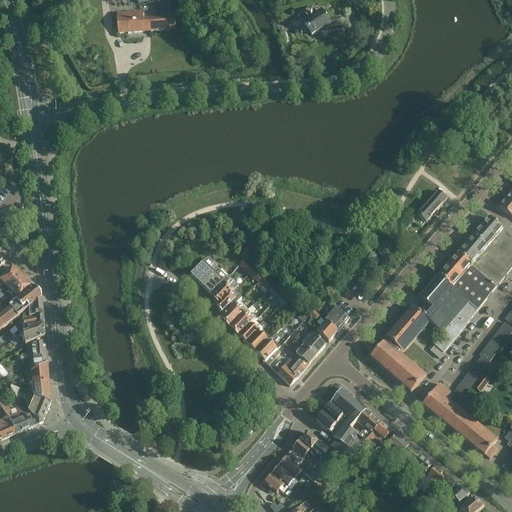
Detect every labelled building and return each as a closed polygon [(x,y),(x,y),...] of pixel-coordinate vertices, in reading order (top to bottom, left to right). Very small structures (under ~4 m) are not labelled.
[(118,35),(128,34),(175,31),(175,27),(176,27),(175,25),(174,17),(170,17),(169,0),(137,0),(138,3),(160,2),(161,18),(143,19),(143,13),(128,14),(117,15),(118,35)] [(299,15),(301,18),(311,36),(323,29),(325,30),(331,26),(342,25),(341,19),(327,20),(322,11),(316,15),(317,18),(314,20),(307,10),(299,15)] [(426,223),(447,200),(438,192),(417,215),(426,223)] [(511,206),(506,201),(499,208),(511,218),(511,206)] [(511,238),(490,219),(458,256),(496,288),(511,268),(511,238)] [(249,257),(257,249),(251,244),(244,252),(249,257)] [(458,256),(438,278),(477,312),(496,288),(458,256)] [(191,276),(202,287),(209,280),(207,278),(216,268),(216,267),(217,266),(214,263),(213,265),(207,260),(191,276)] [(239,267),(248,275),(253,270),(244,262),(239,267)] [(209,280),(202,287),(211,296),(226,281),(229,277),(222,270),(220,272),(216,267),(216,268),(207,278),(209,280)] [(7,274),(0,281),(0,287),(3,284),(6,287),(18,274),(12,268),(7,274)] [(253,270),(248,275),(258,284),(262,279),(253,270)] [(18,274),(6,287),(10,291),(7,294),(10,297),(13,294),(14,294),(20,288),(19,287),(26,281),(25,280),(18,274)] [(262,279),(258,284),(267,292),(271,287),(274,284),(265,276),(262,279)] [(226,281),(211,296),(214,299),(213,301),(219,306),(232,292),(233,293),(235,290),(239,286),(229,277),(226,281)] [(427,306),(420,315),(427,322),(428,323),(442,335),(429,352),(439,360),(477,312),(438,278),(419,300),(427,306)] [(13,294),(10,297),(13,300),(16,297),(20,300),(34,288),(25,280),(19,286),(19,287),(13,294)] [(271,287),(267,292),(275,299),(279,294),(271,287)] [(0,331),(22,315),(24,313),(42,300),(42,296),(34,288),(20,300),(17,302),(16,302),(4,312),(0,315),(0,331)] [(232,292),(219,306),(216,309),(222,315),(219,317),(223,320),(223,321),(240,303),(242,301),(233,293),(232,292)] [(289,304),(281,296),(276,300),(285,308),(289,304)] [(24,313),(22,315),(23,321),(36,317),(36,315),(43,315),(42,300),(24,313)] [(223,321),(223,320),(221,322),(230,330),(247,313),(248,312),(245,309),(240,303),(223,321)] [(332,305),(330,307),(335,311),(331,315),(344,326),(350,319),(332,305)] [(247,313),(230,330),(239,339),(254,324),(257,320),(251,315),(255,311),(252,308),(248,312),(247,313)] [(396,356),(400,352),(426,321),(428,323),(427,322),(412,308),(386,338),(388,341),(384,345),(383,344),(370,359),(411,394),(425,376),(423,379),(396,356)] [(307,319),(298,311),(294,316),(303,324),(307,319)] [(314,312),(310,316),(315,321),(319,317),(314,312)] [(329,317),(325,321),(338,332),(344,326),(331,315),(327,312),(325,314),(329,317)] [(18,332),(8,340),(11,343),(18,338),(25,332),(25,331),(27,330),(44,326),(43,315),(36,315),(36,317),(23,321),(15,327),(18,332)] [(338,332),(325,321),(325,322),(326,323),(317,333),(329,343),(338,332)] [(254,324),(239,339),(248,347),(266,328),(262,325),(259,329),(254,324)] [(266,328),(248,347),(256,356),(271,341),(265,335),(273,326),(269,324),(266,328)] [(511,329),(505,324),(501,329),(510,336),(511,333),(511,329)] [(27,334),(23,335),(26,346),(28,345),(45,339),(44,326),(27,330),(27,334)] [(501,329),(497,334),(506,341),(510,336),(501,329)] [(290,337),(294,341),(294,340),(296,342),(299,338),(293,333),(290,337)] [(497,334),(494,338),(503,346),(506,341),(497,334)] [(314,336),(303,348),(315,358),(326,346),(314,336)] [(271,341),(256,356),(265,364),(272,356),(279,349),(274,344),(278,340),(275,337),(271,341)] [(18,338),(11,343),(12,344),(14,347),(20,341),(18,338)] [(494,338),(490,343),(499,350),(503,346),(494,338)] [(45,339),(28,345),(31,369),(31,374),(47,365),(45,339)] [(294,340),(294,341),(291,344),(295,348),(294,349),(298,352),(296,355),(299,357),(300,357),(309,366),(315,358),(303,348),(303,349),(302,348),(296,342),(294,340)] [(490,343),(487,348),(496,355),(499,350),(490,343)] [(487,348),(483,352),(492,360),(496,355),(487,348)] [(480,357),(481,358),(490,366),(491,365),(489,364),(492,360),(483,352),(480,357)] [(272,356),(265,364),(268,368),(276,360),(275,359),(272,356)] [(288,363),(284,367),(297,380),(309,366),(300,357),(299,357),(294,364),(286,357),(284,360),(288,363)] [(481,358),(477,363),(487,370),(490,366),(481,358)] [(297,380),(284,367),(283,367),(284,368),(280,372),(275,367),(277,365),(274,362),(269,368),(290,388),(297,380)] [(477,363),(474,368),(483,375),(487,370),(477,363)] [(47,365),(31,374),(32,385),(49,383),(47,369),(47,365)] [(474,368),(470,372),(479,379),(483,375),(474,368)] [(470,372),(467,377),(476,384),(479,379),(470,372)] [(467,377),(463,381),(472,389),(476,384),(467,377)] [(463,381),(459,386),(468,393),(472,389),(463,381)] [(49,383),(32,385),(33,394),(35,397),(50,404),(49,383)] [(495,444),(474,427),(444,402),(450,394),(439,386),(431,396),(422,407),(484,457),(492,447),(495,444)] [(468,393),(459,386),(455,391),(464,398),(468,393)] [(358,437),(351,431),(350,430),(353,427),(356,423),(367,411),(343,390),(342,390),(329,406),(332,409),(343,417),(347,420),(333,439),(337,442),(347,449),(358,457),(368,446),(364,443),(358,437)] [(50,404),(35,397),(28,412),(32,416),(34,418),(39,425),(42,424),(50,404)] [(1,398),(0,399),(0,407),(8,418),(9,417),(16,435),(39,425),(34,418),(32,416),(30,417),(25,412),(21,407),(10,412),(9,409),(1,398)] [(482,409),(486,412),(496,421),(501,415),(486,404),(482,409)] [(329,406),(322,414),(336,425),(343,417),(332,409),(329,406)] [(367,411),(356,423),(364,429),(374,418),(367,411)] [(322,414),(316,422),(316,423),(329,434),(336,425),(322,414)] [(0,442),(16,435),(9,417),(8,418),(0,421),(0,442)] [(374,418),(364,429),(358,437),(364,443),(382,424),(374,418)] [(248,437),(256,427),(249,421),(241,430),(248,437)] [(382,424),(364,443),(368,446),(374,439),(380,445),(375,451),(378,454),(381,450),(385,445),(382,443),(392,433),(382,424)] [(382,443),(385,445),(387,446),(388,445),(395,436),(392,433),(382,443)] [(307,434),(300,442),(322,460),(329,451),(318,443),(307,434)] [(395,436),(388,445),(393,449),(391,451),(400,458),(398,460),(408,447),(395,436)] [(300,442),(293,451),(304,461),(305,460),(313,468),(314,468),(318,464),(320,466),(323,463),(321,462),(322,460),(300,442)] [(329,451),(322,460),(321,462),(323,463),(339,477),(358,457),(347,449),(337,442),(330,452),(329,451)] [(408,447),(398,460),(397,462),(399,464),(398,466),(407,472),(406,473),(409,476),(412,473),(408,470),(413,465),(420,456),(408,447)] [(492,447),(484,457),(489,461),(497,451),(492,447)] [(293,451),(286,459),(304,474),(308,469),(311,472),(314,468),(313,468),(305,460),(304,461),(293,451)] [(420,456),(413,465),(425,474),(425,473),(431,466),(420,456)] [(286,459),(279,467),(295,481),(299,484),(306,476),(304,474),(286,459)] [(431,466),(425,473),(428,476),(431,478),(429,480),(429,479),(425,484),(434,490),(445,477),(431,466)] [(279,467),(272,476),(288,489),(295,481),(279,467)] [(264,485),(271,490),(270,492),(274,495),(276,494),(277,495),(280,491),(285,495),(289,491),(288,489),(272,476),(264,485)] [(445,477),(434,490),(434,491),(435,490),(442,495),(446,491),(453,497),(460,489),(445,477)] [(315,484),(308,492),(311,495),(320,489),(315,484)] [(449,501),(448,503),(454,508),(456,506),(458,504),(469,496),(460,489),(453,497),(451,499),(449,501)] [(308,492),(305,490),(298,498),(302,501),(311,495),(308,492)] [(451,510),(452,511),(459,511),(474,500),(469,496),(458,504),(456,506),(454,508),(451,510)] [(459,511),(479,511),(484,508),(474,500),(459,511)] [(301,511),(303,511),(310,504),(307,501),(300,506),(301,507),(293,511),(301,511)]
